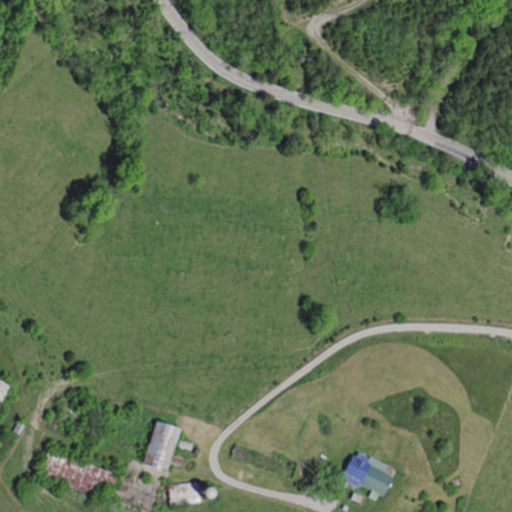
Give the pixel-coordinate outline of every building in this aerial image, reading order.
[(0,403),(9,387),(0,382),(0,403)] [(152,470),(153,467),(163,470),(166,463),(178,467),(181,458),(168,454),(176,429),(152,422),(140,462),(145,464),(144,468),(152,470)] [(188,450),(189,444),(175,441),(174,447),(188,450)] [(47,449),(38,476),(108,501),(117,475),(47,449)] [(373,501),(376,494),(380,496),(390,478),(380,473),(383,466),(366,457),(366,458),(355,453),(353,457),(350,455),(338,477),(346,481),(345,483),(355,488),(357,485),(369,491),(366,497),(373,501)] [(168,506),(198,502),(195,481),(165,485),(168,506)] [(357,503),(360,497),(351,493),(348,500),(357,503)]
